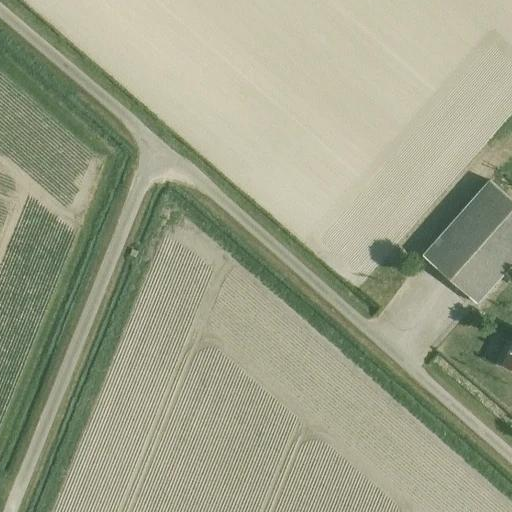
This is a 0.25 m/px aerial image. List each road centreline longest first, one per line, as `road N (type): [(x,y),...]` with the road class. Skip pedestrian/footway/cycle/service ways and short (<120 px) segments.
road 1 (unclassified): [(511,457),(156,149)]
road 2 (unclassified): [(10,511),(156,149)]
road 3 (unclassified): [(156,149),(0,10)]
